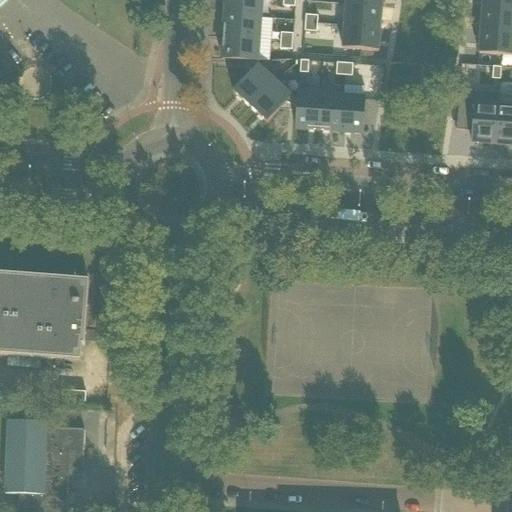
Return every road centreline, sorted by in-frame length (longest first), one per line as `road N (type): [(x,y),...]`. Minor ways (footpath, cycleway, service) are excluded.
road 1 (residential): [(474,505),(160,483)]
road 2 (residential): [(160,483),(169,236)]
road 3 (tertiary): [(213,209),(455,228)]
road 4 (tertiary): [(457,194),(217,177)]
road 5 (residential): [(173,140),(180,0)]
road 6 (tertiary): [(127,169),(0,158)]
road 7 (tertiary): [(0,193),(125,204)]
